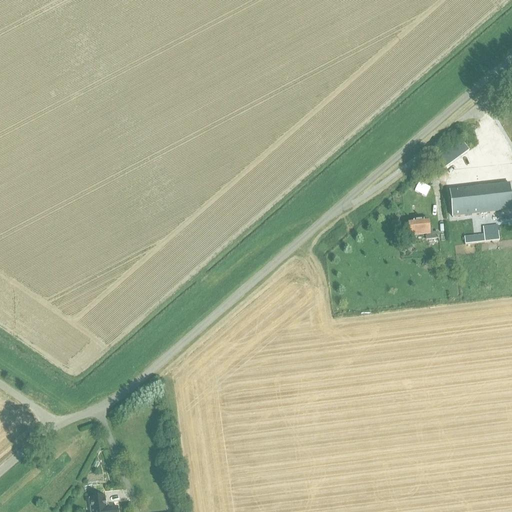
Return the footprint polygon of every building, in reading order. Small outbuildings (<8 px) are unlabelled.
[(436,160),(444,169),(468,151),(461,142),(436,160)] [(452,218),(511,211),(509,184),(449,191),(452,218)] [(425,240),(438,239),(438,232),(432,233),(432,229),(428,230),(427,221),(408,223),(409,236),(426,235),(426,237),(425,237),(425,240)] [(465,245),(499,241),(497,226),(482,228),(483,236),(464,238),(465,245)] [(103,498),(88,501),(89,511),(116,511),(116,508),(105,510),(103,498)]
